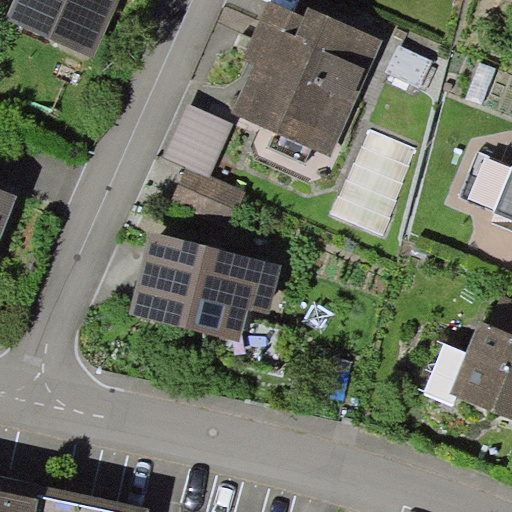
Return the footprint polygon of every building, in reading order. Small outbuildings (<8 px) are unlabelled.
[(119,0),(13,0),(6,18),(95,57),(119,0)] [(302,16),(268,1),(242,59),(253,64),(232,112),(274,131),(312,148),(331,156),(383,40),(307,6),(302,16)] [(186,167),(208,177),(232,123),(185,103),(161,156),(186,167)] [(417,148),(369,128),(330,213),(383,234),(417,148)] [(305,165),(312,148),(274,131),(267,147),(305,165)] [(496,208),(511,168),(485,157),(469,197),(496,208)] [(208,177),(186,167),(168,206),(226,231),(243,193),(208,177)] [(511,168),(496,208),(495,211),(511,218),(511,168)] [(0,239),(18,196),(0,188),(0,239)] [(281,264),(150,230),(129,313),(239,341),(248,308),(269,313),(281,264)] [(511,299),(502,296),(491,324),(511,332),(511,299)] [(511,332),(491,324),(481,320),(451,393),(511,417),(511,332)] [(148,511),(149,509),(0,476),(0,511),(148,511)]
